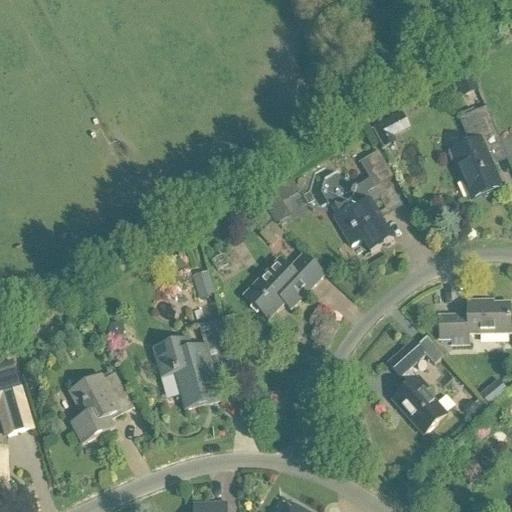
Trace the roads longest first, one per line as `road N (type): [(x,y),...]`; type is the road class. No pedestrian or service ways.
road 1 (residential): [(511,261),(428,273),(367,323),(295,468)]
road 2 (unclassified): [(103,511),(180,479),(249,464),(295,468)]
